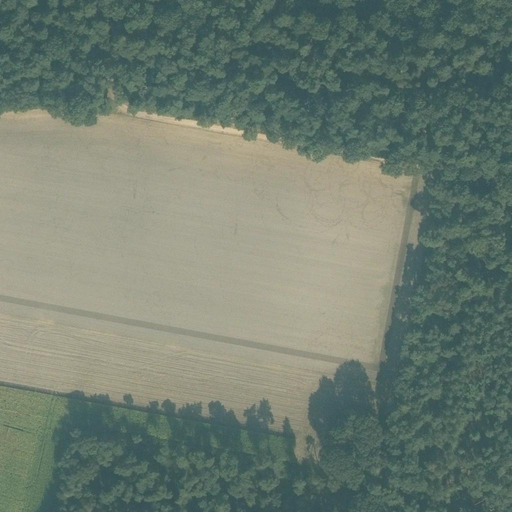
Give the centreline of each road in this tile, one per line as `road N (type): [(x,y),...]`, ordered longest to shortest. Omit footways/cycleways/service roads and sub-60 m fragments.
road 1 (track): [(108,17),(111,102),(511,186)]
road 2 (track): [(479,179),(417,511)]
road 3 (track): [(353,33),(511,43)]
